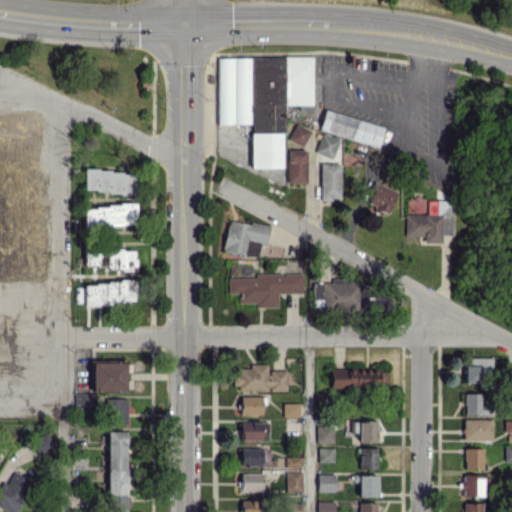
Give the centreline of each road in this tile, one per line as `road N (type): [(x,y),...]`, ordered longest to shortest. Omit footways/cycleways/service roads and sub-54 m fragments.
road 1 (tertiary): [(181,0),(182,511)]
road 2 (residential): [(443,306),(417,338),(60,339)]
road 3 (residential): [(219,185),(511,343)]
road 4 (residential): [(0,73),(181,165)]
road 5 (secondary): [(0,9),(181,27)]
road 6 (residential): [(417,338),(417,511)]
road 7 (secondary): [(181,27),(333,27)]
